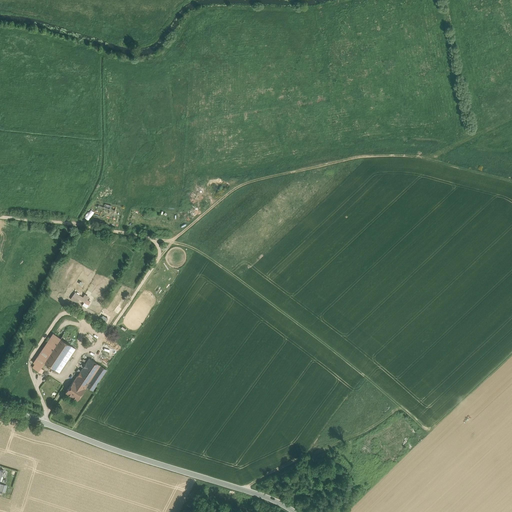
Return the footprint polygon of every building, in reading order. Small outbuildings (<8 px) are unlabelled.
[(77,294),(75,298),(88,305),(90,301),(87,299),(88,296),(83,293),(82,296),(77,294)] [(68,326),(64,332),(60,338),(67,343),(75,331),(68,326)] [(91,343),(94,339),(86,332),(83,336),(91,343)] [(60,338),(53,333),(43,347),(51,352),(60,338)] [(51,352),(44,362),(55,369),(57,366),(61,360),(64,356),(71,346),(67,343),(60,338),(51,352)] [(71,346),(64,356),(69,359),(76,349),(71,346)] [(43,347),(33,363),(35,364),(40,368),(44,362),(51,352),(43,347)] [(85,355),(77,368),(78,369),(81,370),(89,358),(85,355)] [(79,373),(76,378),(87,386),(101,365),(89,358),(81,370),(79,373)] [(66,363),(61,360),(57,366),(62,369),(66,363)] [(101,365),(87,386),(93,390),(106,369),(101,365)] [(87,386),(76,378),(74,381),(73,381),(66,392),(77,400),(87,386)]
